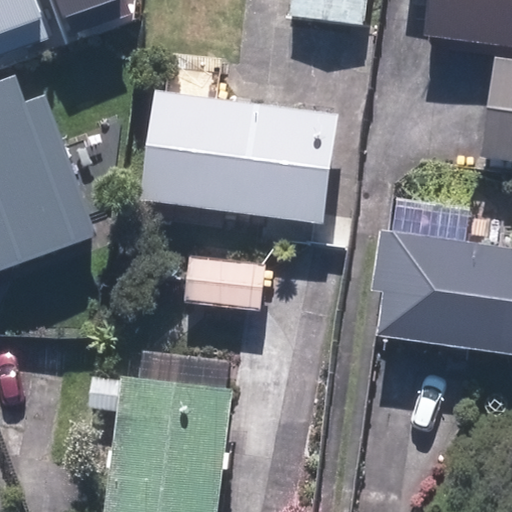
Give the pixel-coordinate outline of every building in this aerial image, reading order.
[(0,0),(0,63),(43,48),(25,0),(0,0)] [(44,0),(56,31),(110,12),(105,0),(44,0)] [(370,0),(284,0),(282,24),(366,35),(370,0)] [(511,0),(421,0),(418,41),(511,52),(511,0)] [(163,98),(146,97),(139,231),(197,234),(198,221),(326,228),(332,112),(222,106),(224,56),(166,53),(163,98)] [(511,64),(490,63),(481,163),(511,165),(511,64)] [(0,276),(97,236),(41,101),(25,108),(12,78),(0,83),(0,276)] [(390,237),(372,236),(365,349),(511,357),(511,260),(469,258),(472,213),(392,208),(390,237)] [(258,267),(185,259),(180,307),(253,315),(258,267)] [(210,511),(225,402),(118,388),(101,511),(210,511)]
